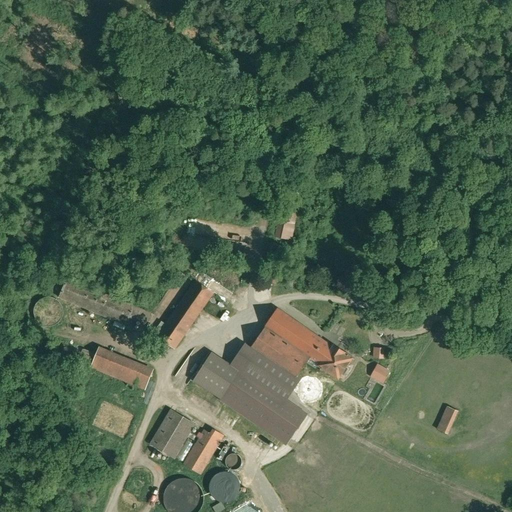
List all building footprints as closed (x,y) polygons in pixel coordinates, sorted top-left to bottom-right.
[(292,240),(300,212),(292,210),(285,238),(292,240)] [(289,218),(281,217),(277,236),(284,238),(289,218)] [(289,275),(266,272),(264,281),(288,285),(289,275)] [(141,309),(67,278),(59,297),(133,328),(141,309)] [(196,281),(163,328),(159,326),(154,334),(174,348),(213,292),(196,281)] [(62,317),(63,311),(62,306),(59,301),(54,298),(48,297),(43,298),(38,302),(35,306),(34,312),(35,317),(39,322),(43,325),(49,326),(54,325),(59,321),(62,317)] [(322,340),(278,309),(251,348),(289,374),(299,381),(301,377),(298,375),(307,362),(322,340)] [(331,346),(322,340),(307,362),(315,367),(317,365),(338,379),(350,361),(351,361),(352,359),(352,357),(350,355),(349,355),(333,344),(331,346)] [(150,391),(159,368),(104,347),(95,369),(150,391)] [(375,347),(375,358),(385,358),(386,347),(375,347)] [(96,354),(83,349),(78,361),(91,367),(96,354)] [(236,369),(215,354),(195,384),(216,398),(236,369)] [(384,368),(377,380),(383,383),(389,371),(384,368)] [(289,374),(276,394),(286,401),(299,381),(289,374)] [(276,394),(246,375),(237,389),(250,397),(247,401),(251,404),(246,412),(244,411),(230,432),(247,443),(261,422),(259,421),(268,408),(273,412),(282,417),(282,418),(291,404),(286,401),(276,394)] [(448,406),(437,429),(448,434),(458,411),(448,406)] [(195,424),(171,409),(150,444),(174,459),(195,424)] [(273,412),(259,433),(268,439),(282,417),(273,412)] [(205,430),(184,464),(200,474),(223,435),(214,429),(211,434),(205,430)] [(305,453),(308,455),(311,451),(303,445),(297,452),(303,456),(305,453)] [(222,482),(220,498),(239,500),(243,475),(226,473),(224,483),(222,482)]
